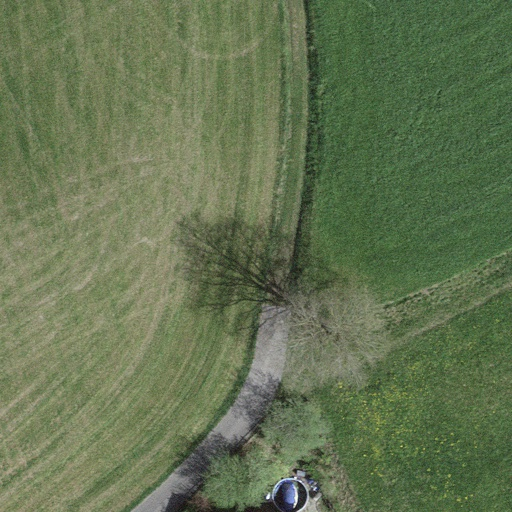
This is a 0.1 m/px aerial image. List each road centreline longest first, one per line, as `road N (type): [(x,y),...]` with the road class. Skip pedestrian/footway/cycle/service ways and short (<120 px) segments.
road 1 (track): [(242,411),(270,336),(298,195),(303,0)]
road 2 (residential): [(150,511),(242,411)]
